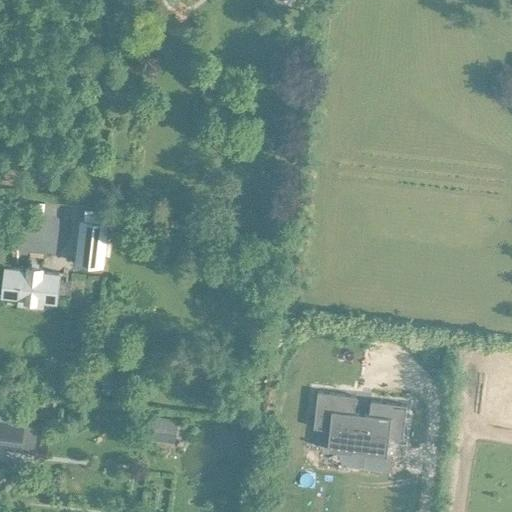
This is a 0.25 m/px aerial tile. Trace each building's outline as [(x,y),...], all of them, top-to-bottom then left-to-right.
[(83,229),(78,272),(104,275),(109,232),(107,232),(108,222),(87,219),(86,230),(83,229)] [(5,304),(22,306),(21,314),(44,316),(45,308),(58,310),(59,303),(72,304),(74,290),(61,289),(61,282),(44,280),(44,276),(30,275),(29,278),(8,276),(5,304)] [(354,461),(354,459),(365,460),(365,463),(389,465),(391,446),(405,447),(409,414),(373,410),(371,423),(356,421),(358,405),(320,401),(316,437),(332,439),(330,456),(330,458),(354,461)] [(156,426),(153,450),(177,453),(180,429),(156,426)] [(0,457),(23,460),(26,432),(0,428),(0,457)]
